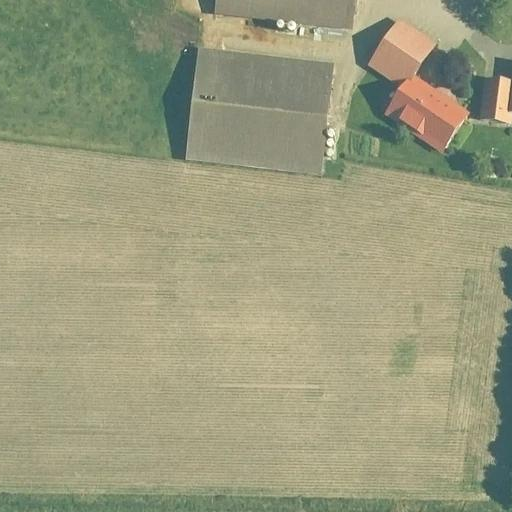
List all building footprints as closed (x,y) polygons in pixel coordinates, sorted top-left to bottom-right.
[(225,0),(222,22),(350,39),(355,0),(225,0)] [(433,50),(398,26),(369,69),(403,93),(410,83),(433,50)] [(331,77),(200,61),(187,168),(318,184),(331,77)] [(403,93),(387,118),(442,155),(466,120),(410,83),(403,93)] [(509,117),(511,92),(511,88),(486,85),(480,124),(507,128),(509,117)]
